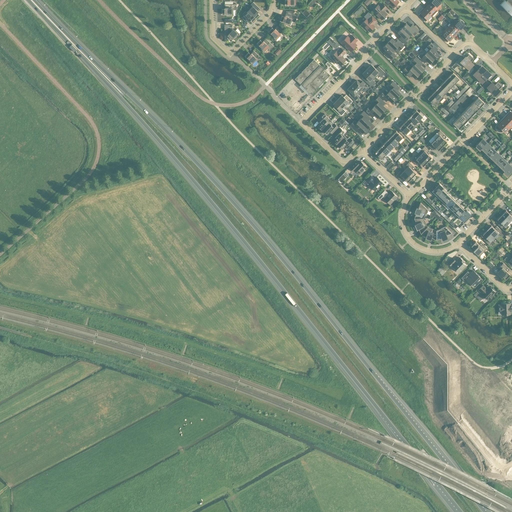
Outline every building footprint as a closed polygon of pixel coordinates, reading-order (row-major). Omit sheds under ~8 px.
[(431,0),(429,2),(437,10),(441,6),(439,5),(440,3),(440,1),(440,0),(432,0),(432,1),(431,0)] [(506,1),(502,5),(505,8),(504,8),(507,12),(508,11),(511,14),(511,12),(511,1),(510,0),(507,0),(506,2),(506,1)] [(253,6),(248,11),(256,18),(259,14),(257,12),(260,9),(261,10),(253,2),(251,4),(253,6)] [(437,10),(429,2),(427,4),(428,5),(426,6),(423,8),(431,16),(437,10)] [(378,6),(373,11),(382,20),(387,14),(385,12),(385,11),(387,8),(382,3),(379,7),(378,6)] [(224,5),(225,5),(225,9),(222,9),(222,14),(227,14),(227,15),(233,15),(233,10),(236,10),(236,4),(224,4),(224,5)] [(431,16),(423,8),(420,12),(421,13),(419,15),(425,22),(431,16)] [(256,18),(248,11),(244,16),(242,18),(247,23),(248,23),(247,22),(250,20),(252,22),(256,18)] [(282,16),(280,21),(285,23),(284,24),(290,26),(292,21),(295,22),(297,17),(293,15),(294,11),(286,11),(287,12),(285,17),(282,16)] [(366,19),(362,24),(370,32),(375,26),(372,24),(373,23),(374,23),(377,20),(372,16),(368,12),(364,17),(366,19)] [(451,24),(459,31),(461,29),(461,28),(462,27),(463,28),(464,26),(464,25),(464,23),(463,22),(463,21),(462,21),(461,20),(459,20),(458,20),(456,21),(455,20),(451,24)] [(406,23),(402,28),(410,36),(413,33),(415,35),(419,31),(412,24),(410,27),(406,23)] [(459,31),(451,24),(446,30),(453,37),(456,35),(455,34),(456,33),(457,34),(459,31)] [(240,34),(239,34),(235,30),(234,31),(233,29),(232,29),(232,25),(224,25),(224,31),(226,32),(225,33),(226,32),(229,35),(227,38),(231,41),(234,37),(235,38),(240,34)] [(280,34),(282,31),(277,26),(277,27),(274,30),(272,28),(268,31),(272,35),(271,36),(276,40),(280,36),(279,35),(280,34)] [(410,36),(402,28),(398,32),(402,36),(399,38),(406,44),(410,40),(408,38),(410,36)] [(453,37),(446,30),(440,36),(447,42),(449,40),(450,41),(453,37)] [(350,38),(347,36),(341,42),(350,52),(357,45),(355,43),(357,40),(352,35),(350,38)] [(260,48),(264,53),(268,49),(270,51),(274,47),(265,38),(265,39),(262,42),(260,40),(256,44),(260,47),(260,48)] [(397,39),(395,41),(392,38),(387,43),(394,49),(396,47),(399,50),(404,46),(397,39)] [(427,51),(434,59),(439,54),(436,51),(438,49),(431,42),(427,47),(429,49),(427,51)] [(394,49),(387,43),(383,47),(386,50),(384,52),(391,59),(395,55),(392,52),(394,49)] [(342,56),(346,52),(341,48),(337,52),(336,51),(331,56),(332,58),(331,59),(334,61),(335,60),(340,66),(346,60),(342,56)] [(245,56),(249,60),(248,60),(252,65),(256,61),(255,60),(256,58),(259,56),(253,50),(254,51),(251,54),(248,52),(245,56)] [(434,59),(427,51),(426,51),(427,52),(425,54),(423,53),(422,54),(421,53),(418,56),(424,63),(427,60),(430,63),(434,59)] [(461,57),(458,60),(455,63),(461,68),(464,65),(468,69),(473,64),(471,62),(473,59),(469,54),(464,60),(461,57)] [(422,63),(421,62),(416,57),(411,61),(415,64),(412,67),(419,74),(424,69),(420,66),(422,63)] [(304,88),(311,95),(317,89),(316,89),(317,87),(318,88),(323,82),(324,80),(325,81),(330,75),(314,59),(308,65),(309,65),(307,67),(307,66),(302,72),(301,74),(300,73),(295,79),(296,80),(302,86),(305,88),(304,88)] [(367,69),(375,78),(378,75),(381,77),(385,73),(378,66),(377,68),(375,68),(371,65),(367,69)] [(419,74),(412,67),(410,69),(407,66),(403,70),(409,77),(411,75),(415,78),(419,74)] [(478,78),(485,70),(481,66),(473,74),(478,78)] [(375,78),(367,69),(362,74),(366,77),(366,79),(365,81),(371,87),(376,83),(373,80),(375,78)] [(478,78),(477,79),(481,83),(490,75),(485,70),(478,78)] [(453,72),(448,77),(455,83),(459,79),(453,72)] [(448,77),(444,81),(451,87),(455,83),(448,77)] [(356,80),(352,84),(359,91),(360,90),(362,90),(364,92),(368,87),(362,81),(360,83),(356,80)] [(393,81),(391,84),(389,86),(391,89),(389,91),(396,98),(401,93),(397,90),(399,88),(393,81)] [(451,87),(444,81),(440,85),(446,92),(451,87)] [(490,83),(487,81),(482,87),(484,89),(490,83)] [(497,97),(500,94),(497,91),(502,86),(498,82),(495,85),(492,83),(487,87),(497,97)] [(359,91),(352,84),(348,89),(351,92),(351,93),(349,95),(355,101),(360,96),(358,94),(358,92),(359,91)] [(446,92),(440,85),(436,90),(442,96),(446,92)] [(396,98),(389,91),(387,93),(384,90),(380,95),(386,101),(388,99),(392,102),(396,98)] [(436,90),(432,94),(440,102),(444,98),(442,96),(436,90)] [(440,102),(432,94),(427,99),(430,101),(429,102),(433,106),(436,102),(438,104),(440,102)] [(337,100),(344,106),(347,104),(349,105),(353,101),(348,97),(345,99),(342,95),(337,100)] [(374,106),(381,113),(386,108),(383,105),(385,103),(378,97),(374,101),(376,104),(374,106)] [(474,101),(480,108),(484,103),(478,97),(474,101)] [(344,106),(337,100),(333,104),(337,108),(335,110),(341,116),(345,111),(342,108),(344,106)] [(474,101),(470,106),(476,112),(480,108),(474,101)] [(381,113),(374,106),(372,108),(370,106),(365,110),(372,117),(374,114),(377,117),(381,113)] [(470,106),(465,110),(472,116),(476,112),(470,106)] [(412,115),(418,121),(424,115),(420,111),(419,113),(416,110),(412,115)] [(465,110),(461,114),(468,120),(472,116),(465,110)] [(370,118),(369,117),(363,111),(359,116),(361,118),(359,120),(367,128),(372,123),(368,120),(370,118)] [(318,120),(320,122),(317,125),(318,126),(319,127),(319,128),(320,129),(321,129),(322,130),(331,121),(328,117),(324,113),(318,120)] [(468,120),(461,114),(457,119),(463,125),(468,120)] [(418,121),(412,115),(408,119),(414,125),(416,127),(418,125),(416,123),(418,121)] [(511,124),(511,120),(506,115),(504,117),(505,118),(503,119),(501,121),(509,128),(511,124)] [(414,125),(408,119),(404,123),(410,129),(414,125)] [(463,125),(457,119),(451,124),(455,128),(456,127),(459,129),(463,125)] [(367,128),(359,120),(357,123),(354,120),(350,125),(357,132),(359,130),(362,133),(367,128)] [(334,123),(331,121),(322,130),(323,131),(323,132),(324,133),(325,133),(327,134),(330,131),(332,133),(338,127),(334,123)] [(509,128),(501,121),(499,123),(499,124),(498,125),(497,124),(496,126),(496,127),(496,129),(496,130),(498,131),(499,132),(501,132),(502,132),(503,131),(505,132),(509,128)] [(410,129),(404,123),(399,128),(406,134),(410,129)] [(333,135),(335,137),(332,140),(334,141),(334,142),(334,143),(335,144),(336,143),(337,144),(345,137),(342,134),(344,132),(340,128),(333,135)] [(435,139),(442,146),(447,142),(442,137),(444,135),(440,130),(437,133),(439,135),(435,139)] [(392,135),(398,142),(402,137),(396,131),(392,135)] [(425,132),(419,137),(421,140),(427,134),(425,132)] [(398,142),(392,135),(388,140),(394,146),(398,142)] [(348,148),(350,146),(352,147),(356,143),(349,137),(347,139),(345,137),(337,144),(338,146),(338,147),(339,147),(340,148),(341,148),(342,149),(345,146),(346,146),(348,148)] [(442,146),(435,139),(431,143),(429,142),(426,144),(431,149),(433,146),(438,151),(442,146)] [(481,150),(487,143),(483,139),(476,146),(479,149),(480,149),(481,150)] [(394,146),(388,140),(383,144),(390,150),(394,146)] [(492,147),(487,143),(481,150),(485,154),(492,147)] [(390,150),(383,144),(379,148),(386,155),(390,150)] [(421,149),(418,153),(427,162),(432,158),(427,153),(429,151),(424,146),(421,149)] [(492,147),(485,154),(490,158),(496,151),(492,147)] [(386,155),(379,148),(375,153),(377,155),(376,157),(380,160),(384,156),(386,158),(387,156),(386,155)] [(496,151),(490,158),(494,162),(500,156),(496,151)] [(411,160),(416,164),(418,162),(423,167),(427,162),(418,153),(411,160)] [(500,156),(494,162),(498,166),(505,160),(500,156)] [(505,160),(498,166),(503,171),(509,164),(505,160)] [(360,161),(358,163),(356,161),(349,168),(354,172),(356,170),(360,174),(364,171),(363,170),(366,167),(360,161)] [(404,170),(412,178),(416,173),(411,169),(414,166),(409,162),(405,166),(407,168),(404,170)] [(511,170),(511,166),(509,164),(503,171),(504,172),(503,172),(507,176),(511,170)] [(341,174),(345,178),(349,172),(345,169),(341,174)] [(412,178),(404,170),(402,173),(400,171),(396,176),(400,180),(403,178),(408,182),(412,178)] [(378,189),(378,188),(378,187),(382,183),(377,177),(375,179),(370,175),(366,180),(370,184),(369,185),(371,187),(371,188),(371,189),(372,189),(373,190),(374,190),(375,191),(375,190),(376,190),(377,189),(378,189)] [(432,195),(434,193),(437,195),(435,197),(437,195),(443,189),(442,188),(443,187),(439,184),(437,185),(436,184),(429,191),(432,195)] [(437,195),(435,197),(437,199),(439,197),(441,200),(448,193),(446,192),(447,191),(444,188),(443,189),(437,195)] [(391,191),(388,194),(384,190),(377,198),(380,200),(383,197),(390,204),(394,200),(395,200),(396,199),(396,198),(397,197),(391,191)] [(452,197),(448,193),(441,200),(443,202),(441,204),(443,206),(452,197)] [(456,201),(452,197),(443,206),(445,208),(447,206),(450,208),(456,201)] [(456,201),(450,208),(454,212),(460,205),(456,201)] [(414,218),(423,218),(427,209),(420,202),(418,208),(417,207),(415,212),(416,213),(414,218)] [(460,205),(454,212),(458,216),(465,210),(460,205)] [(465,222),(470,217),(468,215),(470,213),(466,210),(466,211),(465,210),(458,216),(465,222)] [(506,210),(502,215),(509,222),(511,220),(511,213),(511,215),(506,210)] [(509,222),(502,215),(497,219),(502,224),(500,226),(504,231),(508,226),(507,225),(509,222)] [(423,218),(414,218),(416,224),(415,224),(417,229),(418,228),(421,234),(427,227),(423,218)] [(487,230),(494,237),(499,233),(502,236),(504,234),(498,228),(496,230),(491,225),(487,230)] [(436,230),(436,240),(442,237),(442,239),(447,237),(446,235),(452,233),(445,226),(436,230)] [(427,227),(421,234),(426,236),(425,237),(430,239),(431,238),(436,240),(436,230),(427,227)] [(494,237),(487,230),(483,234),(487,239),(485,241),(490,246),(494,241),(492,240),(494,237)] [(471,246),(474,249),(473,250),(478,255),(478,254),(480,256),(487,248),(483,244),(480,246),(476,241),(471,246)] [(464,262),(459,258),(456,261),(455,261),(452,258),(448,263),(451,266),(452,266),(459,273),(466,266),(463,263),(464,262)] [(501,278),(503,276),(506,279),(510,275),(505,270),(508,268),(503,263),(499,268),(500,269),(497,273),(501,278)] [(468,271),(461,278),(464,281),(466,279),(469,282),(470,281),(471,283),(474,287),(482,279),(478,276),(476,275),(477,274),(473,271),(470,274),(468,271)] [(478,290),(482,294),(487,300),(488,299),(489,300),(493,295),(492,295),(495,292),(489,286),(487,289),(485,288),(483,285),(478,290)] [(477,291),(474,295),(480,301),(483,297),(477,291)] [(511,306),(510,306),(510,303),(502,303),(502,305),(499,305),(499,311),(503,311),(503,315),(505,315),(505,316),(508,316),(508,315),(510,314),(510,312),(511,311),(511,306)]
